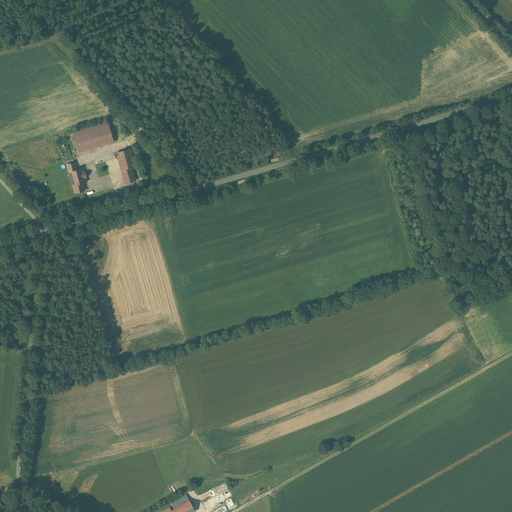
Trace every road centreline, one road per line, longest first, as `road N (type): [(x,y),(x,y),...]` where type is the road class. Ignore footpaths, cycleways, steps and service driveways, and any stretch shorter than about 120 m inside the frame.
road 1 (unclassified): [(511,94),(44,232)]
road 2 (track): [(511,352),(233,511)]
road 3 (unclassified): [(26,511),(21,456),(44,232)]
